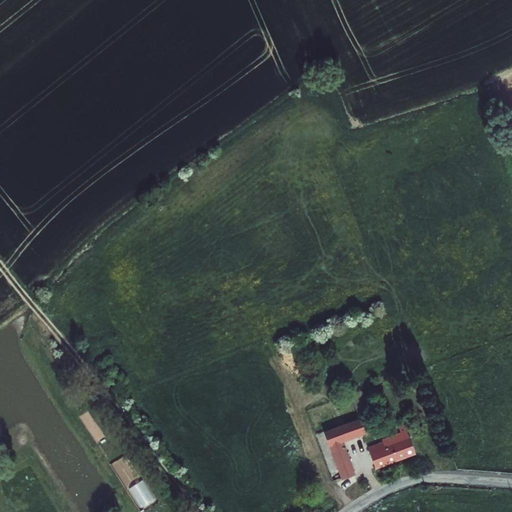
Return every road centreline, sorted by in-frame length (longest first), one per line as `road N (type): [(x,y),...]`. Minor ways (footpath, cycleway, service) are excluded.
road 1 (track): [(0,266),(195,511)]
road 2 (tertiary): [(347,511),(404,480),(511,482)]
